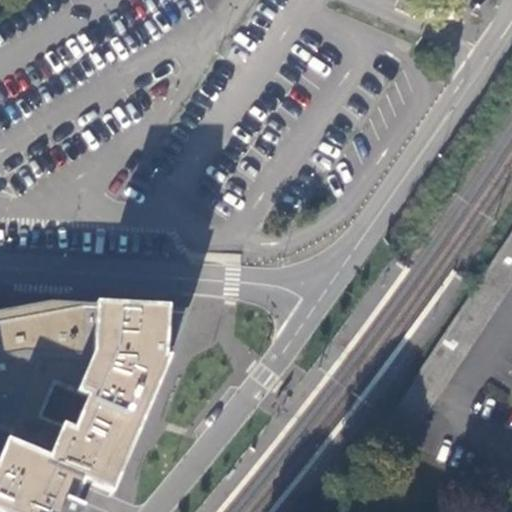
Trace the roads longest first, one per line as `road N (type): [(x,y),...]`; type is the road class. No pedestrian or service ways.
road 1 (residential): [(0,267),(285,293),(333,288)]
road 2 (tertiary): [(333,288),(511,24)]
road 3 (tertiary): [(333,288),(156,511)]
